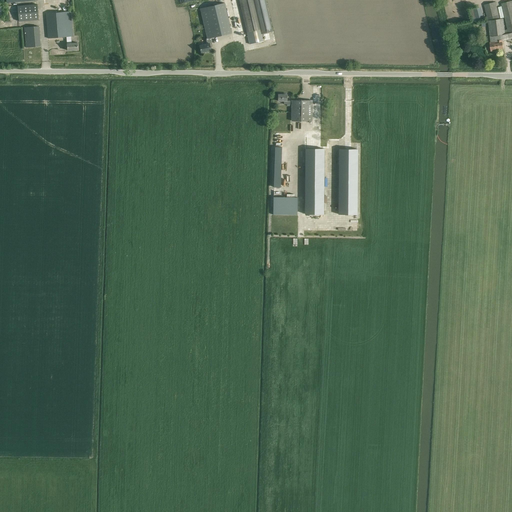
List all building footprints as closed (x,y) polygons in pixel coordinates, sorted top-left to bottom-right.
[(232,0),(231,0),(240,33),(241,35),(247,34),(249,44),(263,41),(261,34),(264,33),(273,31),(265,0),(232,0)] [(495,2),(484,5),(487,18),(488,20),(487,20),(490,36),(500,35),(501,35),(505,34),(508,33),(511,32),(511,0),(511,1),(501,4),(507,30),(504,30),(502,18),(500,18),(499,14),(495,2)] [(19,6),(7,7),(8,23),(21,22),(39,20),(38,4),(19,6)] [(231,33),(230,28),(225,4),(200,9),(207,39),(206,39),(207,44),(200,46),(201,53),(211,51),(209,45),(212,44),(210,38),(231,33)] [(78,50),(78,45),(77,43),(72,43),(71,36),(73,36),(71,12),(46,14),(48,38),(67,37),(67,44),(67,51),(78,50)] [(41,46),(40,41),(39,26),(24,27),(26,47),(41,46)] [(491,42),(490,42),(490,47),(491,51),(496,51),(496,49),(503,48),(503,43),(503,41),(502,40),(501,40),(497,41),(497,43),(495,43),(495,42),(491,42)] [(312,121),(312,106),(312,101),(292,100),(292,101),(287,101),(287,95),(283,94),(283,93),(278,93),(278,101),(284,101),(284,104),(292,104),(291,121),(312,121)] [(325,148),(325,132),(306,132),(305,148),(325,148)] [(282,147),(275,147),(274,187),(280,188),(282,147)] [(305,148),(305,214),(324,214),(324,149),(305,148)] [(336,150),(336,214),(357,214),(357,149),(336,150)] [(299,215),(300,197),(275,197),(275,214),(299,215)]
